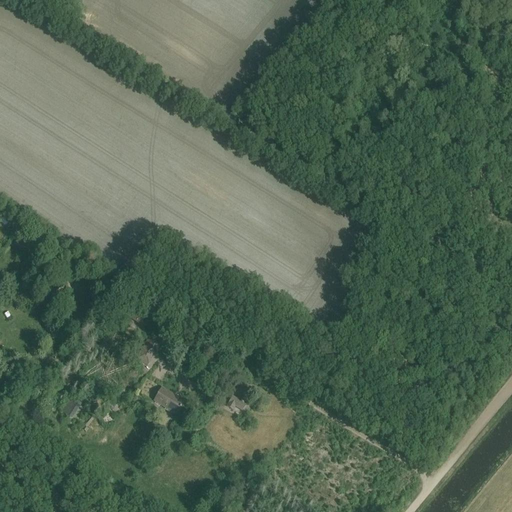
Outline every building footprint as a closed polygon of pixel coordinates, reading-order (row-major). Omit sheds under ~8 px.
[(503,207),(501,199),(496,200),(496,201),(494,201),(495,206),(497,205),(497,208),(503,207)] [(0,221),(5,226),(10,220),(4,216),(0,220),(0,221)] [(151,320),(136,310),(130,319),(145,329),(151,320)] [(148,338),(142,348),(139,353),(135,360),(147,367),(155,355),(161,346),(148,338)] [(162,388),(154,402),(177,416),(185,402),(162,388)] [(242,412),(247,405),(233,396),(226,407),(233,411),(236,408),(242,412)] [(63,414),(72,420),(82,404),(73,398),(63,414)]
